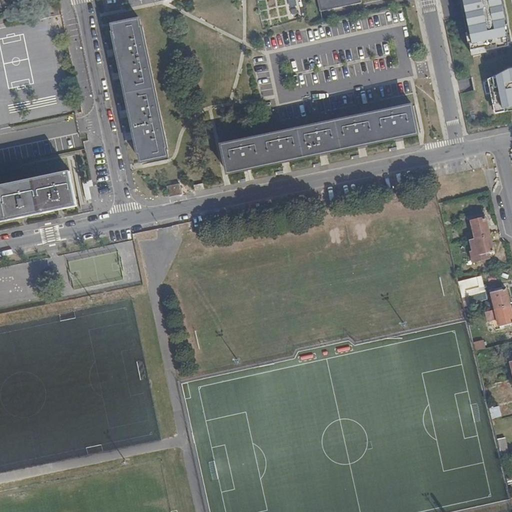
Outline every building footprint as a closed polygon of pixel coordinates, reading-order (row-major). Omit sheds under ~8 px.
[(363,2),(362,0),(320,0),(322,10),(363,2)] [(506,0),(463,0),(463,2),(471,49),(511,41),(511,27),(506,0)] [(171,156),(142,19),(114,25),(143,162),(171,156)] [(511,70),(510,71),(489,82),(495,119),(511,115),(511,70)] [(230,178),(419,138),(413,111),(224,150),(230,178)] [(0,221),(78,205),(71,171),(0,185),(0,221)] [(170,197),(183,193),(181,183),(168,186),(170,197)] [(475,238),(490,234),(486,217),(477,219),(477,217),(470,219),(475,238)] [(472,250),(470,250),(473,261),(489,258),(487,251),(494,249),(490,234),(475,238),(469,239),(472,250)] [(463,273),(465,280),(473,278),(472,271),(463,273)] [(465,280),(459,281),(463,298),(481,293),(477,277),(473,278),(465,280)] [(496,309),(510,305),(506,289),(498,290),(494,291),(492,292),(496,309)] [(511,322),(511,313),(510,305),(496,309),(500,325),(507,324),(511,322)] [(500,325),(496,309),(486,311),(489,321),(492,320),(494,326),(497,330),(507,327),(507,324),(500,325)] [(497,406),(488,408),(490,418),(499,416),(497,406)] [(505,436),(497,438),(501,455),(509,453),(505,436)]
